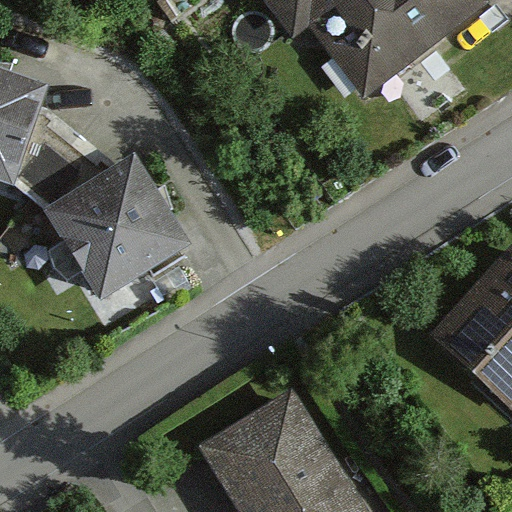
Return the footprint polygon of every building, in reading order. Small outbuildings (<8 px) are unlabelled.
[(273,0),(306,44),(324,30),(375,97),(500,3),(497,0),(273,0)] [(58,97),(0,76),(0,189),(23,197),(58,97)] [(56,209),(113,173),(102,155),(45,191),(56,209)] [(201,255),(148,171),(60,225),(113,310),(201,255)] [(511,255),(444,334),(511,391),(511,255)] [(373,511),(304,394),(213,448),(250,511),(373,511)]
